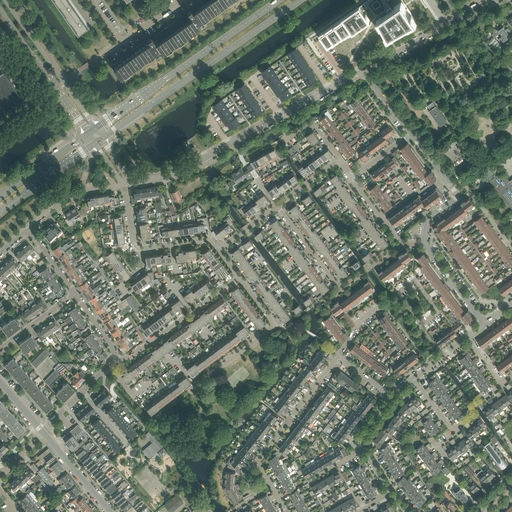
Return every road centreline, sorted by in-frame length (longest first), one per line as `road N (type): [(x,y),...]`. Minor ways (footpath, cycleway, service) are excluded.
road 1 (secondary): [(102,138),(299,0)]
road 2 (secondary): [(279,0),(95,128)]
road 3 (residential): [(258,460),(338,356),(392,397)]
road 4 (residential): [(197,385),(275,326),(238,275)]
road 5 (secondary): [(95,128),(4,0)]
road 6 (residential): [(113,358),(130,355),(238,275)]
road 7 (secondary): [(0,9),(87,133)]
road 8 (residential): [(424,243),(427,220),(456,193),(411,133)]
